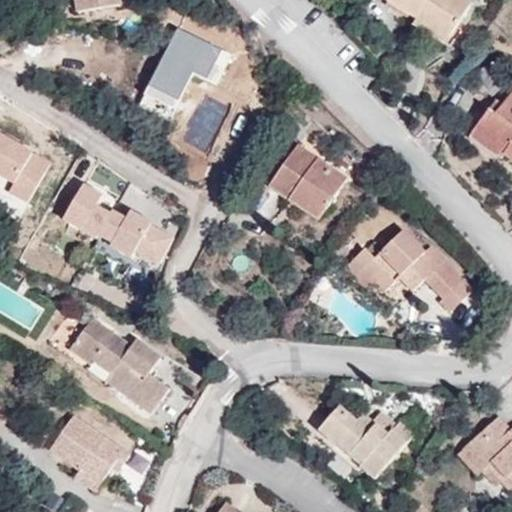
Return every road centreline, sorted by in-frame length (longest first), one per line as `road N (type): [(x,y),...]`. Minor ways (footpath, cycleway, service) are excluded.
road 1 (unknown): [(235,0),(182,279),(205,324),(257,369)]
road 2 (residential): [(511,266),(252,0)]
road 3 (residential): [(196,437),(220,400),(257,369),(309,360),(475,372),(511,350)]
road 4 (residential): [(321,511),(257,466),(196,437)]
